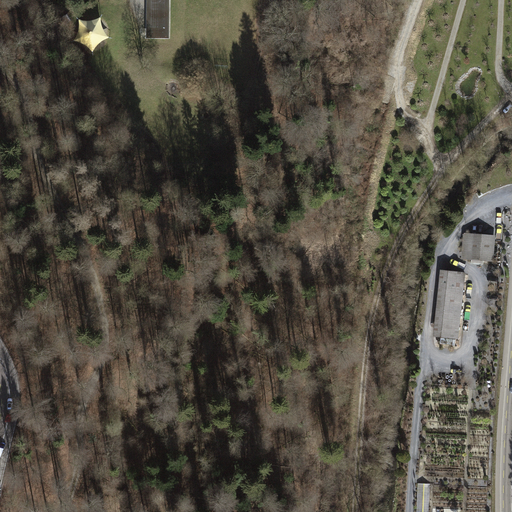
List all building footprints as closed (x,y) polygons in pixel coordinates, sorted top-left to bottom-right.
[(171,39),(170,0),(145,0),(145,39),(171,39)] [(104,19),(78,21),(80,47),(106,46),(104,19)] [(496,236),(465,234),(463,235),(462,260),(494,263),(496,236)] [(466,273),(441,271),(434,337),(459,340),(466,273)] [(429,511),(431,484),(418,484),(416,511),(429,511)]
